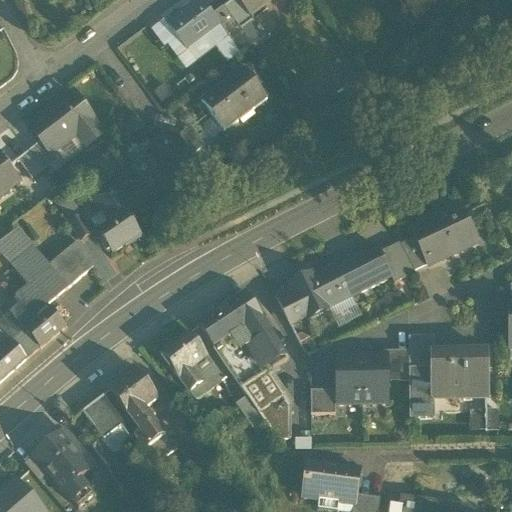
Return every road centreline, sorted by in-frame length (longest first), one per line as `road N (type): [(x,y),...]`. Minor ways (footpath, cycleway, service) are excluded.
road 1 (secondary): [(0,426),(111,329),(210,268),(511,117)]
road 2 (residential): [(511,266),(315,357)]
road 3 (residential): [(45,76),(148,0)]
